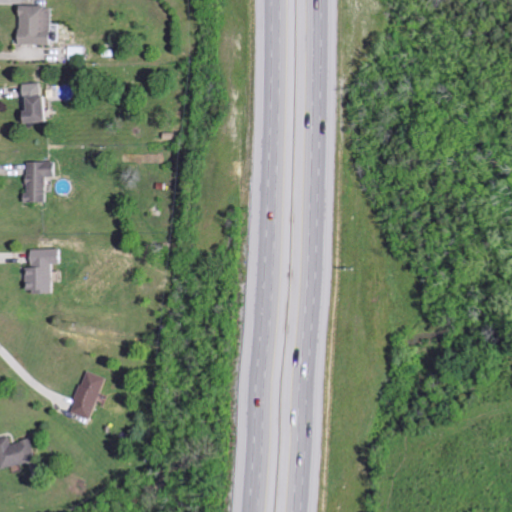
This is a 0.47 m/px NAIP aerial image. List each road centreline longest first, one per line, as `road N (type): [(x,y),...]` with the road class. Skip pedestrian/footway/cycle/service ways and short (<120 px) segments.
road 1 (motorway): [(266,0),(245,511)]
road 2 (motorway): [(309,511),(330,0)]
road 3 (residential): [(0,224),(27,208),(33,181),(29,153),(0,138)]
